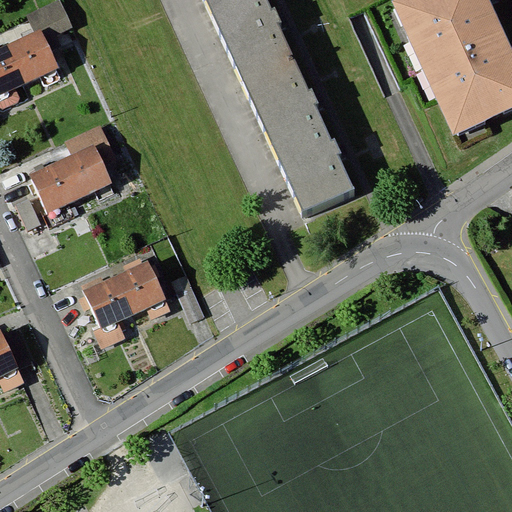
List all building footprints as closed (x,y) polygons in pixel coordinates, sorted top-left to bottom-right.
[(44,38),(17,50),(32,84),(43,79),(46,87),(65,78),(49,41),(80,27),(67,0),(34,15),(44,38)] [(260,0),(203,0),(303,218),(351,197),(260,0)] [(511,67),(481,0),(423,0),(395,13),(454,141),(511,114),(511,67)] [(17,50),(0,58),(0,113),(29,101),(23,88),(32,84),(17,50)] [(99,150),(67,165),(85,204),(117,189),(99,150)] [(67,165),(34,181),(52,219),(85,204),(67,165)] [(33,202),(21,207),(33,233),(45,227),(33,202)] [(115,323),(158,303),(139,262),(74,292),(99,348),(122,337),(115,323)] [(0,387),(31,373),(15,336),(0,342),(0,387)]
